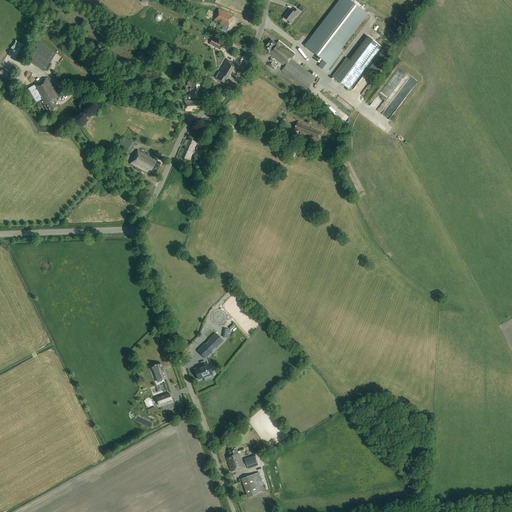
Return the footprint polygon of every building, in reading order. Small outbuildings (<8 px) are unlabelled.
[(339,0),(304,46),(323,60),(318,66),(326,73),(344,50),(342,49),(369,14),(349,0),(339,0)] [(297,17),(300,13),(296,9),(293,12),(291,10),(284,18),(290,23),(296,16),(297,17)] [(226,32),(233,16),(219,10),(214,22),(224,26),(222,32),(226,33),(226,32)] [(347,58),(332,77),(349,89),(381,47),(368,37),(350,60),(347,58)] [(214,38),(210,44),(221,50),(225,45),(214,38)] [(307,91),(316,79),(292,60),(296,55),(279,41),(277,45),(272,41),(264,50),(269,54),(286,68),(283,72),(307,91)] [(50,63),(33,52),(27,61),(44,72),(50,63)] [(231,81),(238,69),(234,67),(235,66),(227,61),(221,71),(222,71),(220,73),(219,72),(215,80),(225,86),(228,80),(231,81)] [(31,106),(41,100),(49,113),(58,107),(53,100),(59,97),(47,78),(33,87),(23,93),(31,106)] [(191,81),(188,97),(198,99),(199,92),(197,92),(197,89),(199,89),(200,83),(191,81)] [(184,105),(183,106),(184,109),(184,110),(185,109),(185,110),(186,111),(188,111),(191,111),(191,109),(199,109),(199,101),(185,101),(185,105),(184,105)] [(319,142),(323,132),(298,122),(295,130),(301,133),(300,134),(305,137),(306,135),(309,136),(308,138),(319,142)] [(126,136),(120,144),(131,151),(136,143),(126,136)] [(189,161),(196,143),(189,139),(188,141),(185,140),(183,145),(186,147),(184,150),(181,149),(178,156),(189,161)] [(156,174),(161,165),(157,163),(158,162),(138,151),(130,165),(153,178),(155,178),(157,175),(156,174)] [(223,341),(215,333),(208,341),(209,341),(206,344),(205,343),(197,351),(205,359),(213,351),(212,351),(215,348),(216,349),(223,341)] [(157,382),(166,378),(161,363),(151,367),(157,382)] [(196,370),(195,371),(198,379),(212,373),(208,364),(196,369),(196,370)] [(156,398),(159,405),(172,401),(169,393),(156,398)] [(235,470),(245,467),(241,457),(242,457),(241,457),(240,453),(241,453),(241,452),(245,451),(244,448),(240,450),(240,451),(238,451),(237,448),(228,451),(230,456),(226,457),(228,461),(229,463),(228,463),(231,471),(235,470)] [(244,459),(248,469),(258,465),(255,455),(244,459)] [(265,491),(259,472),(242,478),(248,497),(265,491)]
